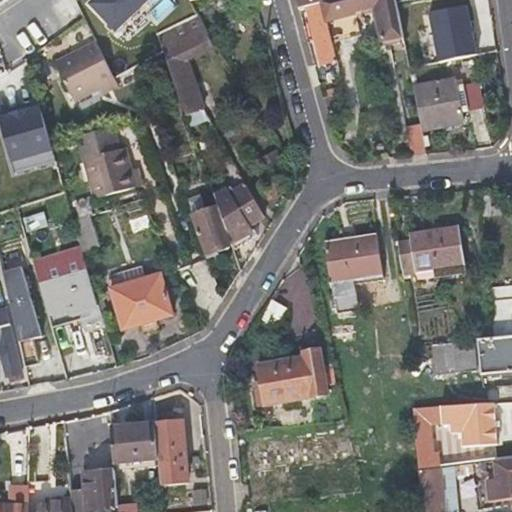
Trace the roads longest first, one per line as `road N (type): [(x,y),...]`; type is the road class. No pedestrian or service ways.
road 1 (residential): [(204,358),(328,181)]
road 2 (residential): [(0,410),(103,390),(204,358)]
road 3 (residential): [(328,181),(279,0)]
road 4 (residential): [(328,181),(511,167)]
road 5 (residential): [(224,511),(204,358)]
